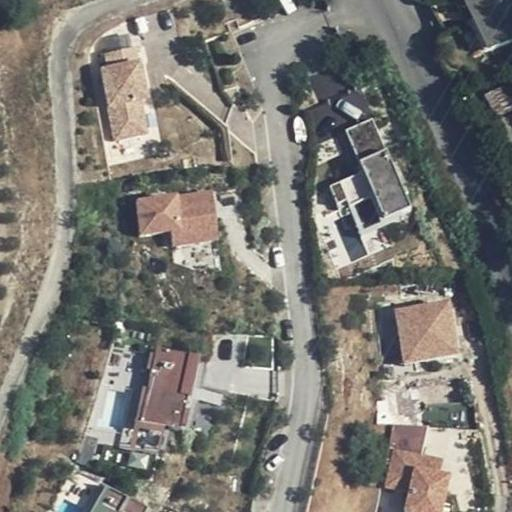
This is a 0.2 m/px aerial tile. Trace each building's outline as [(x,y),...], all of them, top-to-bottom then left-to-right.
[(511,0),(467,0),(470,6),(475,17),(491,49),(511,38),(511,0)] [(466,21),(475,17),(470,6),(462,11),(466,21)] [(106,65),(99,67),(113,140),(148,133),(141,100),(150,98),(139,46),(104,53),(106,65)] [(483,96),(495,118),(511,109),(511,85),(510,83),(483,96)] [(374,118),(344,132),(361,171),(332,184),(341,202),(346,200),(361,232),(414,209),(374,118)] [(213,243),(207,196),(135,205),(139,236),(169,232),(171,248),(213,243)] [(451,302),(397,312),(406,360),(460,350),(451,302)] [(135,423),(181,434),(200,356),(155,345),(135,423)] [(392,421),(380,485),(407,490),(402,511),(444,511),(451,474),(440,472),(442,459),(421,455),(427,427),(392,421)] [(142,511),(146,504),(100,483),(87,511),(142,511)]
